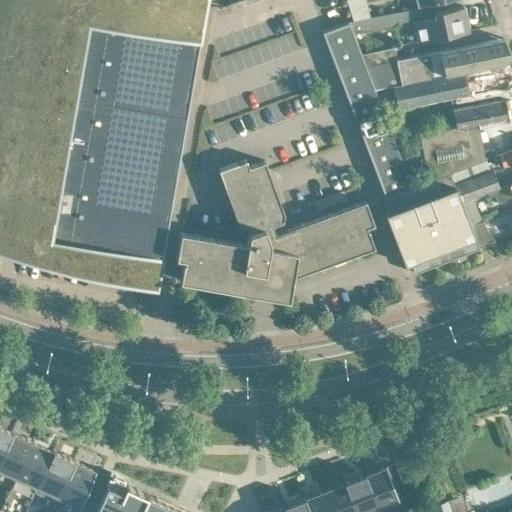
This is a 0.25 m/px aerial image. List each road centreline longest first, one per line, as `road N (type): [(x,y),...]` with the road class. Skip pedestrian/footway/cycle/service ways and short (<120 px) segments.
road 1 (secondary): [(0,359),(80,384),(149,394),(278,394),(334,385),(511,320)]
road 2 (secondary): [(511,289),(358,343),(249,360),(152,359),(0,322)]
